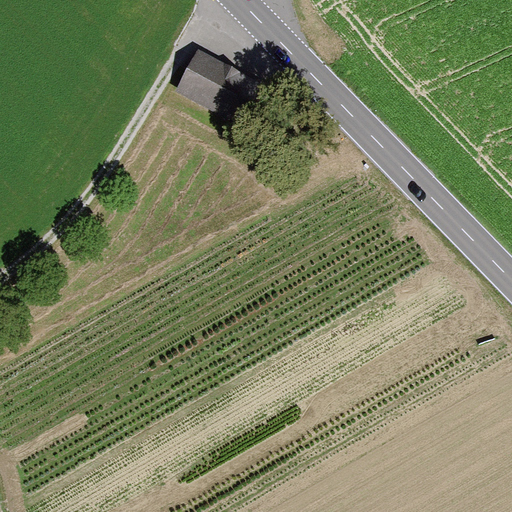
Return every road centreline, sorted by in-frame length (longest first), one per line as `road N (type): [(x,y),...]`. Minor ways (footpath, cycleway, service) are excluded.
road 1 (primary): [(511,281),(237,0)]
road 2 (track): [(210,0),(107,167),(0,277)]
